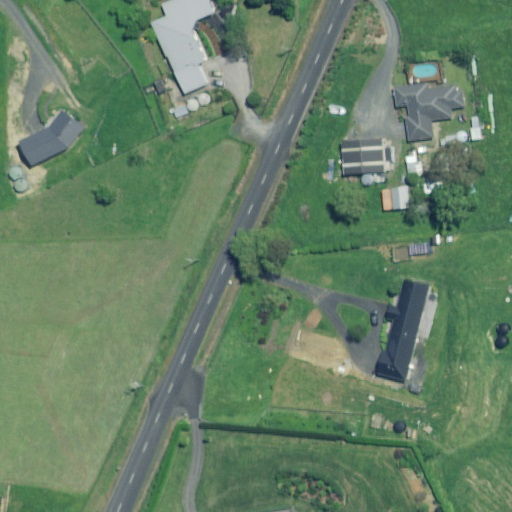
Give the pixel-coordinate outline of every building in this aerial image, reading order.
[(217,14),(211,0),(178,0),(166,5),(171,18),(156,23),(170,60),(165,62),(171,76),(178,73),(186,94),(209,85),(201,65),(208,62),(196,31),(201,21),(217,14)] [(431,83),(398,86),(400,106),(412,105),(413,112),(407,112),(410,140),(435,138),(433,120),(456,118),(455,110),(465,110),(464,95),(461,96),(460,86),(431,88),(431,83)] [(189,114),(186,105),(174,109),(177,118),(189,114)] [(88,127),(68,111),(51,128),(24,143),(36,166),(72,148),(88,127)] [(390,137),(345,139),(347,175),(387,172),(386,161),(391,161),(390,137)] [(454,151),(434,154),(437,175),(457,172),(454,151)] [(413,208),(410,186),(391,189),(395,210),(413,208)] [(379,374),(409,382),(419,340),(428,343),(440,296),(431,294),(432,289),(406,283),(404,294),(395,292),(385,333),(393,335),(389,352),(384,351),(379,374)]
